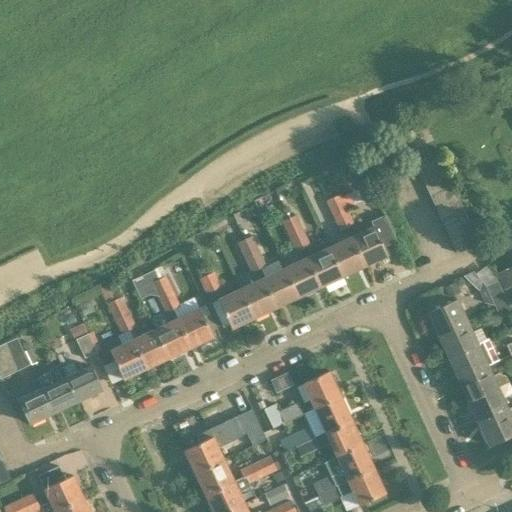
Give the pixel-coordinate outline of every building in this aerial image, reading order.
[(436,153),(415,163),(420,174),(442,164),(436,153)] [(420,174),(425,185),(447,175),(442,164),(420,174)] [(425,185),(430,197),(452,186),(447,175),(425,185)] [(430,197),(436,208),(457,198),(452,186),(430,197)] [(326,201),(332,216),(347,209),(340,194),(326,201)] [(436,208),(441,219),(463,209),(457,198),(436,208)] [(354,224),(347,209),(332,216),(339,231),(354,224)] [(441,219),(446,230),(468,220),(463,209),(441,219)] [(281,221),(288,237),(303,230),(296,215),(281,221)] [(374,226),(351,237),(365,265),(387,255),(383,246),(395,240),(384,216),(372,222),(374,226)] [(446,230),(451,242),(473,232),(468,220),(446,230)] [(310,245),(303,230),(288,237),(295,252),(310,245)] [(473,232),(451,242),(456,253),(478,243),(473,232)] [(237,243),(244,257),(258,250),(251,236),(237,243)] [(351,237),(329,247),(342,276),(365,265),(351,237)] [(329,247),(307,258),(320,286),(342,276),(329,247)] [(265,265),(258,250),(244,257),(251,272),(265,265)] [(307,258),(284,268),(298,297),(320,286),(307,258)] [(511,266),(496,274),(503,290),(511,285),(511,266)] [(284,268),(262,278),(276,307),(298,297),(284,268)] [(157,296),(158,298),(172,291),(165,277),(158,280),(153,271),(132,281),(140,298),(149,294),(157,296)] [(213,272),(199,278),(206,293),(220,287),(213,272)] [(262,278),(240,289),(253,318),(276,307),(262,278)] [(494,305),(496,308),(506,303),(497,281),(485,287),(481,282),(478,290),(484,302),(494,305)] [(455,283),(445,288),(448,296),(459,291),(455,283)] [(100,289),(113,315),(126,308),(118,290),(114,290),(111,284),(100,289)] [(231,328),(253,318),(240,289),(217,299),(231,328)] [(179,306),(172,291),(158,298),(165,312),(179,306)] [(427,313),(437,335),(467,321),(457,299),(427,313)] [(511,315),(506,303),(496,308),(501,319),(511,315)] [(199,308),(177,318),(191,347),(213,336),(210,331),(216,328),(205,305),(200,308),(199,308)] [(135,326),(126,308),(113,315),(121,333),(135,326)] [(72,314),(65,317),(67,324),(75,321),(72,314)] [(155,329),(168,358),(191,347),(177,318),(155,329)] [(437,335),(448,357),(485,340),(480,328),(472,332),(467,321),(437,335)] [(82,324),(70,330),(74,338),(86,332),(82,324)] [(132,339),(146,368),(168,358),(155,329),(132,339)] [(76,340),(84,357),(96,352),(88,334),(76,340)] [(16,338),(0,345),(0,362),(23,351),(16,338)] [(123,379),(146,368),(132,339),(110,350),(114,360),(103,365),(111,382),(122,377),(123,379)] [(448,357),(457,379),(487,365),(498,360),(488,339),(485,340),(448,357)] [(25,350),(24,351),(31,366),(37,363),(32,351),(25,350)] [(0,362),(0,378),(29,365),(23,351),(0,362)] [(61,369),(65,377),(77,401),(101,390),(90,366),(76,372),(72,363),(61,369)] [(457,379),(468,401),(497,387),(487,365),(457,379)] [(302,383),(314,407),(340,395),(328,371),(302,383)] [(38,377),(43,388),(54,412),(77,401),(65,377),(53,383),(48,373),(38,377)] [(474,414),(478,423),(507,409),(502,398),(510,395),(505,384),(497,387),(468,401),(469,403),(468,405),(467,406),(467,408),(467,410),(469,412),(470,412),(471,413),(474,414)] [(30,424),(54,412),(43,388),(18,399),(30,424)] [(314,407),(325,432),(351,420),(340,395),(314,407)] [(275,404),(264,409),(273,427),(303,414),(298,403),(279,412),(275,404)] [(265,438),(252,409),(238,415),(252,444),(265,438)] [(511,433),(511,419),(507,409),(478,423),(488,445),(511,433)] [(184,451),(194,473),(223,459),(218,447),(242,436),(234,418),(197,436),(200,443),(184,451)] [(325,432),(336,456),(362,444),(351,420),(325,432)] [(290,436),(295,446),(314,437),(309,427),(290,436)] [(319,448),(314,437),(295,446),(300,457),(319,448)] [(343,470),(330,476),(335,486),(373,468),(362,444),(336,456),(343,470)] [(269,456),(254,463),(261,477),(275,470),(269,456)] [(194,473),(205,495),(234,482),(223,459),(194,473)] [(205,495),(212,511),(226,511),(244,504),(239,492),(250,487),(247,483),(261,477),(254,463),(240,470),(243,477),(234,482),(205,495)] [(39,506),(41,510),(41,511),(52,511),(83,498),(73,475),(65,479),(59,466),(37,476),(49,501),(39,506)] [(318,494),(323,505),(352,491),(359,505),(385,493),(373,468),(335,486),(318,494)] [(5,469),(0,471),(0,484),(10,480),(5,469)] [(313,484),(318,494),(335,486),(330,476),(313,484)] [(268,485),(262,487),(270,504),(289,496),(283,485),(271,491),(268,485)] [(36,511),(89,511),(83,498),(52,511),(41,511),(41,510),(36,511)] [(320,503),(319,499),(306,506),(309,511),(321,511),(317,504),(320,503)] [(294,511),(290,501),(275,508),(276,511),(294,511)]
